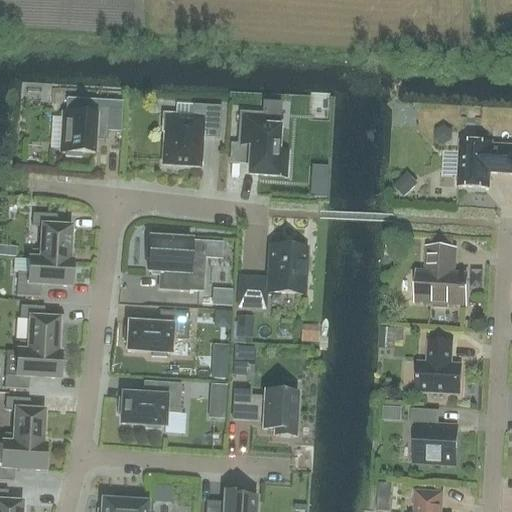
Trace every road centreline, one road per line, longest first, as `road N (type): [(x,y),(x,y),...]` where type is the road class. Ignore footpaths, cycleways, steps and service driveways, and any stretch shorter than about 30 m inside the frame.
road 1 (residential): [(509,230),(491,511)]
road 2 (residential): [(78,457),(114,199)]
road 3 (residential): [(78,457),(287,469)]
road 4 (residential): [(114,199),(260,215)]
